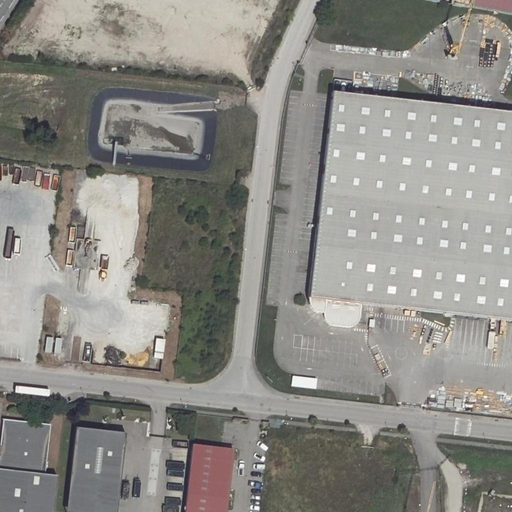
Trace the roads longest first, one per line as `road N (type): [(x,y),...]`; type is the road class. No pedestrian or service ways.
road 1 (residential): [(311,0),(273,95),(236,400)]
road 2 (unclassified): [(236,400),(511,432)]
road 3 (unclassified): [(0,373),(236,400)]
